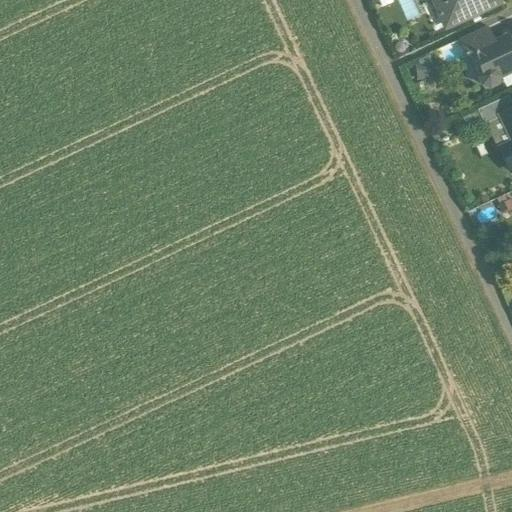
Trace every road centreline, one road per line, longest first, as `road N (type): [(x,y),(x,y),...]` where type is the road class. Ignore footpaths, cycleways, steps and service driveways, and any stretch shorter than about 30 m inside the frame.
road 1 (track): [(353,0),(511,342)]
road 2 (track): [(511,476),(368,511)]
